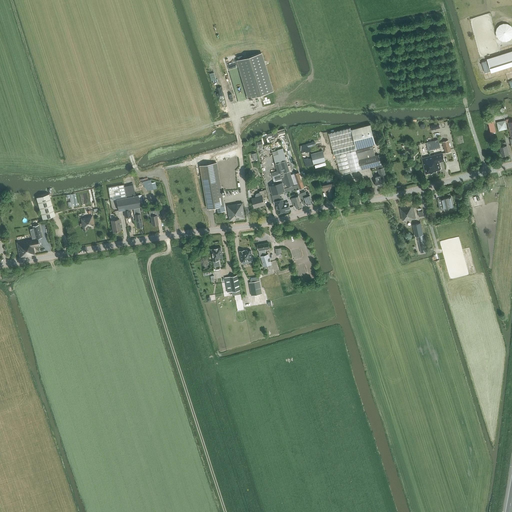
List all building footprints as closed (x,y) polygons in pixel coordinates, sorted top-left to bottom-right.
[(497,28),(496,32),(497,36),(499,39),(503,41),(507,41),(510,40),(511,37),(511,27),(511,26),(508,24),(503,24),(500,25),(497,28)] [(248,99),(274,91),(262,52),(237,60),(248,99)] [(511,52),(488,61),(490,69),(491,71),(511,64),(511,52)] [(488,61),(482,62),(484,71),(488,70),(490,69),(488,61)] [(497,130),(505,129),(504,120),(496,122),(497,130)] [(328,133),(334,156),(336,155),(341,175),(377,165),(380,176),(376,177),(377,180),(375,180),(377,187),(386,185),(383,175),(386,174),(384,168),(385,167),(384,163),(381,164),(379,154),(375,155),(373,145),(376,144),(371,124),(351,129),(350,127),(328,133)] [(438,140),(427,143),(429,150),(440,148),(438,140)] [(446,153),(451,151),(448,140),(443,142),(446,153)] [(509,154),(507,145),(506,142),(502,143),(503,146),(500,147),(502,156),(509,154)] [(277,151),(272,152),(276,163),(287,160),(283,148),(281,149),(279,150),(277,150),(277,151)] [(323,151),(311,154),(314,164),(326,161),(323,151)] [(437,170),(441,169),(439,162),(445,161),(443,153),(422,158),(426,174),(437,171),(437,170)] [(273,195),(272,196),(275,206),(276,206),(278,213),(286,211),(286,210),(290,209),(288,201),(284,203),(283,199),(282,199),(280,193),(285,191),(284,188),(298,184),(294,174),(291,175),(287,160),(276,163),(278,171),(272,173),(273,176),(272,176),(274,182),(275,182),(275,184),(270,185),(273,195)] [(224,206),(217,162),(199,166),(206,209),(218,207),(224,206)] [(304,187),(301,178),(299,172),(294,174),(300,189),(304,188),(304,187)] [(150,179),(143,181),(145,188),(147,191),(153,189),(150,179)] [(328,190),(329,197),(335,196),(334,189),(336,188),(334,181),(322,184),(324,191),(328,190)] [(126,197),(124,186),(124,184),(108,187),(110,200),(117,199),(126,197)] [(133,184),(124,186),(126,197),(117,199),(119,211),(136,208),(141,207),(140,203),(138,195),(136,196),(133,184)] [(238,199),(241,199),(241,189),(231,189),(231,195),(236,195),(236,196),(237,196),(238,199)] [(263,197),(266,197),(264,190),(259,191),(260,193),(256,194),(255,195),(256,197),(252,198),(254,208),(265,205),(263,197)] [(307,205),(313,203),(310,193),(307,194),(306,191),(300,193),(300,194),(302,198),(302,199),(305,198),(307,205)] [(43,219),(55,216),(49,194),(37,197),(43,219)] [(78,206),(75,194),(66,195),(67,198),(70,198),(71,202),(67,203),(68,207),(78,206)] [(295,194),(291,196),(292,202),(295,201),(297,207),(303,206),(301,201),(300,202),(298,196),(295,196),(295,194)] [(440,209),(453,206),(451,197),(438,199),(440,209)] [(243,202),(227,205),(230,220),(245,218),(243,202)] [(416,219),(414,204),(400,207),(402,221),(406,220),(406,221),(416,219)] [(141,207),(136,208),(137,214),(135,214),(137,228),(143,226),(140,213),(142,213),(141,207)] [(149,211),(150,216),(151,216),(152,225),(159,224),(157,217),(160,216),(159,210),(157,211),(156,210),(149,211)] [(94,226),(92,216),(81,218),(83,230),(88,229),(87,227),(94,226)] [(121,230),(119,219),(111,220),(113,231),(121,230)] [(415,236),(423,235),(421,223),(413,224),(415,236)] [(20,258),(31,256),(31,255),(35,254),(34,247),(40,246),(38,238),(42,237),(39,224),(33,226),(36,239),(17,242),(20,258)] [(427,250),(424,235),(417,237),(420,251),(427,250)] [(264,266),(272,263),(269,254),(267,255),(265,248),(270,248),(269,242),(257,244),(260,256),(261,256),(264,266)] [(218,259),(222,258),(220,248),(212,249),(214,261),(218,260),(218,259)] [(245,250),(240,251),(242,264),(253,262),(251,251),(248,251),(247,250),(245,250)] [(240,290),(238,275),(225,277),(228,292),(232,291),(240,290)] [(252,282),(249,283),(250,290),(251,296),(262,294),(261,288),(260,281),(252,282)]
